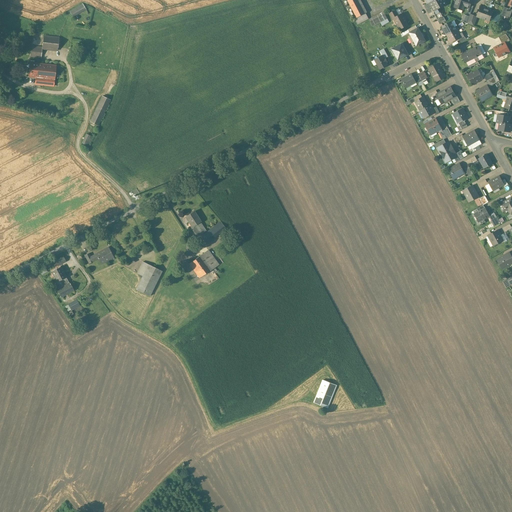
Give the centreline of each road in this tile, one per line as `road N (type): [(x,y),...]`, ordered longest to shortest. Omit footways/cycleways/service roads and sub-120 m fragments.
road 1 (unclassified): [(441,47),(0,280)]
road 2 (track): [(64,246),(112,309),(179,354),(215,425),(301,400),(325,410)]
road 3 (track): [(138,207),(77,144),(86,113),(65,56)]
